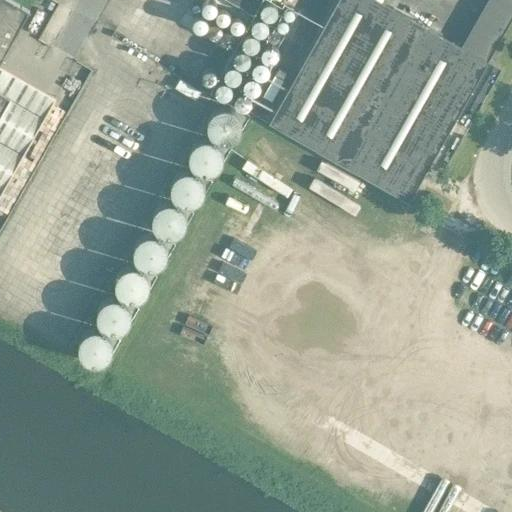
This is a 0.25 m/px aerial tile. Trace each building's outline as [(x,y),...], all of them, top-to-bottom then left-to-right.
[(0,0),(0,61),(29,11),(8,0),(0,0)] [(229,0),(253,13),(260,0),(229,0)] [(408,201),(414,190),(487,61),(437,33),(379,0),(336,0),(268,122),(408,201)] [(108,2),(101,11),(112,20),(119,10),(108,2)] [(127,33),(140,26),(134,14),(121,21),(127,33)] [(150,48),(162,39),(152,27),(140,36),(150,48)] [(205,82),(183,82),(182,104),(205,105),(205,82)] [(0,114),(10,98),(0,92),(0,114)] [(208,120),(208,127),(211,135),(217,140),(224,142),(232,140),(238,136),(242,129),(242,121),(238,114),(233,109),(225,107),(218,109),(212,113),(208,120)] [(145,149),(157,177),(181,167),(169,139),(145,149)] [(189,151),(188,159),(191,166),(197,171),(205,173),(213,172),(219,167),(222,160),(223,152),(219,145),(213,141),(206,139),(199,140),(192,145),(189,151)] [(135,210),(162,194),(148,169),(120,185),(135,210)] [(171,183),(171,191),(174,198),(180,203),(187,205),(195,204),(201,199),(205,192),(205,184),(202,177),(196,173),(188,171),(181,172),(175,177),(171,183)] [(152,215),(152,223),(155,230),(161,235),(168,237),(176,235),(182,231),(186,224),(186,216),(182,209),(176,204),(169,202),(162,204),(156,208),(152,215)] [(134,247),(134,254),(137,261),(143,267),(150,269),(158,267),(164,262),(168,255),(168,248),(165,241),(159,236),(151,234),(144,236),(138,240),(134,247)] [(89,242),(95,269),(122,263),(116,236),(89,242)] [(68,292),(96,301),(105,276),(77,267),(68,292)] [(115,279),(115,287),(118,294),(124,299),(131,301),(139,300),(145,295),(149,288),(149,280),(145,274),(140,269),(132,267),(125,268),(119,273),(115,279)] [(89,314),(62,295),(44,320),(72,339),(89,314)] [(97,310),(97,318),(100,325),(106,330),(114,332),(121,331),(127,326),(131,319),(131,311),(128,305),(122,300),(114,298),(107,299),(101,304),(97,310)] [(204,355),(216,360),(226,338),(202,328),(181,374),(193,380),(204,355)] [(78,342),(78,349),(81,356),(87,362),(95,364),(102,362),(109,357),(112,350),(112,343),(109,336),(103,331),(96,329),(88,331),(82,335),(78,342)]
